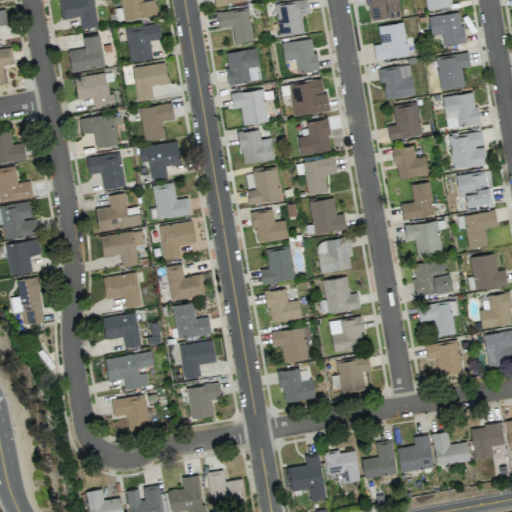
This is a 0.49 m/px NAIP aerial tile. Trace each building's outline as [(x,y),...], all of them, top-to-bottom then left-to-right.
[(92,0),(58,0),(61,19),(79,16),(81,28),(97,26),(92,0)] [(154,0),(143,0),(141,0),(119,0),(121,19),(156,15),(154,0)] [(300,14),(309,13),(306,0),(298,0),(274,4),(279,36),(303,32),(300,14)] [(401,15),(398,0),(365,0),(369,20),(401,15)] [(449,0),(424,0),(425,9),(450,6),(449,0)] [(215,12),(217,27),(231,25),(234,42),(252,40),(247,7),(215,12)] [(428,16),(431,34),(441,33),(443,45),(464,41),(459,11),(428,16)] [(379,43),(372,44),(375,59),(413,53),(411,37),(405,38),(402,21),(376,25),(379,43)] [(124,27),(129,61),(151,58),(148,40),(159,38),(157,23),(124,27)] [(103,67),(99,33),(83,35),(84,48),(67,50),(70,71),(103,67)] [(317,68),(311,37),(281,43),(284,61),(295,59),(297,71),(317,68)] [(0,81),(4,81),(2,65),(13,63),(10,47),(0,48),(0,81)] [(223,52),(229,83),(259,78),(254,47),(223,52)] [(435,57),(440,89),(463,85),(460,66),(469,65),(467,52),(435,57)] [(167,82),(164,61),(131,67),(136,100),(152,98),(150,85),(167,82)] [(385,98),(413,94),(409,64),(376,69),(379,82),(382,82),(385,98)] [(114,104),(112,93),(108,94),(104,71),(73,77),(77,100),(92,97),(94,108),(114,104)] [(327,111),(322,78),(288,83),(292,115),(327,111)] [(232,108),(239,107),(242,124),(267,120),(262,87),(229,93),(232,108)] [(473,92),(442,95),(445,127),(477,123),(473,92)] [(415,101),(392,105),(395,124),(386,125),(388,139),(421,133),(415,101)] [(143,140),(163,137),(161,120),(173,118),(171,102),(138,107),(143,140)] [(114,125),(121,124),(119,112),(78,118),(80,134),(93,132),(95,147),(117,143),(114,125)] [(300,155),(331,149),(325,118),(305,121),(308,134),(296,136),(300,155)] [(22,141),(11,143),(9,128),(0,129),(0,161),(25,158),(22,141)] [(237,131),(241,163),(273,159),(270,137),(259,138),(258,129),(237,131)] [(448,135),(453,169),(486,163),(480,130),(448,135)] [(140,162),(148,161),(150,178),(166,176),(165,165),(179,163),(176,141),(138,146),(140,162)] [(391,147),(396,178),(427,174),(425,155),(414,157),(412,144),(391,147)] [(102,188),(124,185),(119,152),(85,157),(87,173),(100,171),(102,188)] [(324,174),(336,173),(334,157),(302,160),(306,194),(326,192),(324,174)] [(0,201),(32,197),(29,180),(16,182),(14,165),(0,166),(0,201)] [(280,198),(276,165),(251,168),(254,188),(245,189),(247,203),(280,198)] [(458,196),(465,195),(466,205),(492,201),(490,185),(487,186),(484,170),(455,175),(458,196)] [(399,203),(402,218),(433,213),(429,180),(410,183),(412,201),(399,203)] [(190,213),(187,196),(175,198),(172,182),(151,185),(157,219),(190,213)] [(94,208),(97,230),(140,224),(137,205),(125,207),(123,192),(107,194),(109,206),(94,208)] [(313,233),(345,228),(343,213),(335,214),(332,197),(308,201),(313,233)] [(0,223),(3,238),(37,233),(35,217),(34,217),(31,200),(0,205),(0,223)] [(251,211),(255,242),(286,238),(284,219),(273,220),(272,208),(251,211)] [(497,225),(494,209),(462,215),(468,247),(486,244),(483,228),(497,225)] [(179,256),(177,245),(194,241),(190,219),(157,225),(163,259),(179,256)] [(412,232),(416,256),(441,251),(435,219),(403,225),(405,233),(412,232)] [(99,235),(102,256),(119,254),(121,265),(136,263),(134,244),(143,243),(141,230),(99,235)] [(350,268),(346,236),(324,239),(326,253),(317,254),(319,272),(350,268)] [(40,253),(38,238),(4,243),(9,274),(31,271),(29,254),(40,253)] [(267,267),(260,268),(261,282),(293,279),(289,246),(265,249),(267,267)] [(470,255),(473,288),(506,285),(504,269),(495,270),(494,253),(470,255)] [(416,295),(452,289),(449,272),(444,272),(442,258),(411,263),(416,295)] [(165,265),(169,298),(203,294),(201,273),(182,276),(181,263),(165,265)] [(104,298),(123,296),(124,306),(139,304),(135,272),(101,276),(104,298)] [(43,321),(36,276),(15,279),(18,296),(9,297),(12,312),(20,310),(22,324),(43,321)] [(357,292),(348,293),(345,276),(322,279),(326,312),(359,308),(357,292)] [(300,317),(297,298),(286,300),(284,287),(264,290),(268,322),(300,317)] [(511,323),(508,291),(487,294),(489,308),(478,309),(480,326),(511,323)] [(416,305),(418,321),(434,319),(436,335),(454,332),(451,315),(457,314),(455,299),(416,305)] [(210,332),(207,315),(195,317),(192,301),(171,305),(177,338),(210,332)] [(122,336),(124,346),(139,344),(134,312),(101,316),(104,338),(122,336)] [(332,351),(362,346),(360,331),(362,330),(360,316),(328,320),(332,351)] [(270,331),(272,346),(279,345),(282,362),(307,358),(303,335),(309,335),(307,325),(270,331)] [(511,353),(511,345),(511,344),(511,328),(482,333),(487,366),(511,362),(511,353)] [(199,375),(197,363),(215,360),(211,339),(177,345),(183,378),(199,375)] [(425,358),(434,357),(437,372),(460,369),(456,339),(423,344),(425,358)] [(104,357),(107,380),(123,378),(124,388),(147,385),(145,372),(138,373),(137,367),(152,365),(150,351),(104,357)] [(370,369),(367,355),(334,361),(340,393),(364,389),(360,371),(370,369)] [(313,398),(311,378),(299,379),(298,368),(278,369),(281,401),(313,398)] [(220,397),(218,382),(185,386),(189,418),(212,415),(210,399),(220,397)] [(112,415),(125,414),(127,429),(147,427),(144,394),(110,397),(112,415)] [(492,456),(491,444),(503,443),(501,423),(470,426),(473,458),(492,456)] [(430,433),(436,465),(469,459),(465,440),(449,443),(446,430),(430,433)] [(432,466),(428,434),(412,435),(413,444),(396,447),(399,471),(432,466)] [(361,458),(364,477),(395,472),(390,439),(374,441),(377,455),(361,458)] [(358,479),(354,448),(322,453),(325,473),(338,471),(339,482),(358,479)] [(286,466),(290,490),(307,487),(309,500),(324,498),(317,453),(303,454),(305,464),(286,466)] [(241,477),(224,480),(222,469),(206,471),(211,504),(244,499),(241,477)] [(170,511),(187,509),(187,511),(202,511),(198,473),(180,476),(182,487),(167,489),(170,511)] [(125,490),(127,511),(162,511),(159,483),(140,486),(140,487),(125,490)] [(121,511),(119,496),(102,499),(100,487),(84,490),(88,511),(121,511)]
